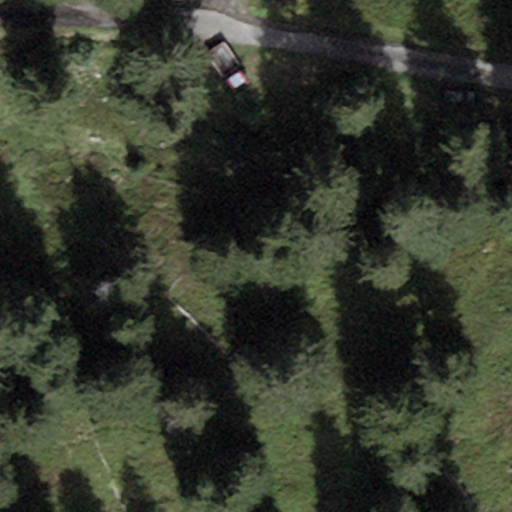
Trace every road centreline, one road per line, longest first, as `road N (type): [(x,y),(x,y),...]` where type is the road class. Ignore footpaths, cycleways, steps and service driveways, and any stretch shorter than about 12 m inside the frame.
road 1 (track): [(233,27),(511,102)]
road 2 (track): [(233,27),(0,18)]
